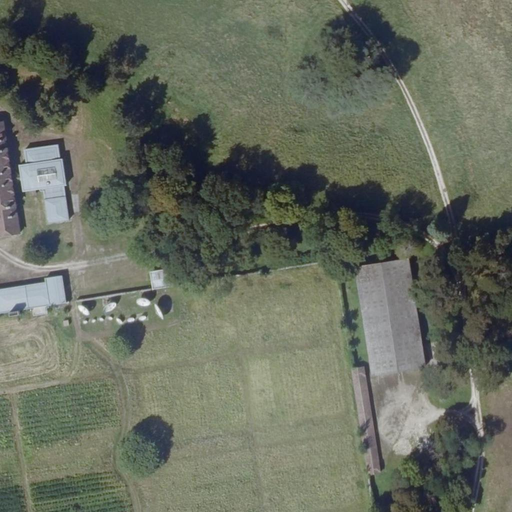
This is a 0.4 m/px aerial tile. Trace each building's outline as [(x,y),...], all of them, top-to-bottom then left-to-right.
[(0,206),(5,237),(30,232),(13,122),(0,124),(0,206)] [(74,157),(69,158),(67,145),(32,151),(35,164),(32,165),(36,188),(53,186),(59,222),(79,219),(73,183),(78,182),(74,157)] [(371,368),(372,368),(426,358),(410,262),(357,271),(371,368)] [(160,270),(163,289),(190,285),(190,277),(183,279),(181,267),(160,270)] [(27,304),(29,312),(75,303),(74,291),(71,277),(55,279),(53,284),(32,286),(35,303),(27,304)] [(426,358),(372,368),(371,368),(373,380),(428,369),(426,358)] [(354,372),(371,477),(384,475),(367,369),(354,372)]
